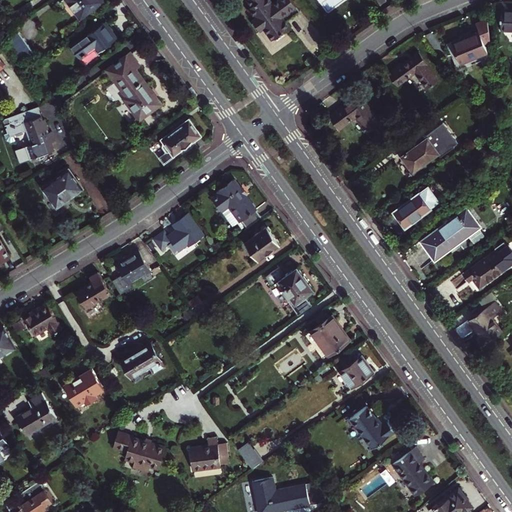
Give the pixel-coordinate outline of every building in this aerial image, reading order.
[(103,0),(67,0),(80,17),(103,0)] [(299,10),(291,0),(276,0),(273,3),(270,0),(247,0),(252,6),(248,8),(254,16),(251,18),(261,31),(264,29),(271,39),(290,26),(286,20),(299,10)] [(511,9),(502,9),(502,29),(511,29),(511,9)] [(462,36),(453,40),(462,62),(489,51),(485,42),(491,39),(488,17),(477,21),(480,29),(481,32),(463,39),(462,36)] [(106,21),(72,46),(82,60),(96,49),(98,52),(118,37),(106,21)] [(480,29),(462,36),(463,39),(481,32),(480,29)] [(33,52),(19,32),(6,41),(20,61),(33,52)] [(388,70),(397,83),(415,71),(427,87),(439,78),(427,62),(428,61),(420,50),(402,62),(401,61),(388,70)] [(125,97),(140,118),(160,102),(135,68),(139,65),(132,56),(131,53),(109,69),(128,95),(125,97)] [(344,104),(332,113),(343,127),(358,116),(369,132),(381,123),(365,102),(367,101),(362,93),(345,106),(344,104)] [(53,150),(48,138),(52,137),(50,132),(47,133),(45,129),(46,129),(42,119),(40,120),(35,107),(5,119),(7,124),(3,125),(5,129),(3,129),(5,133),(1,135),(3,142),(8,143),(14,141),(12,135),(14,134),(15,136),(21,134),(21,132),(25,130),(30,144),(25,146),(30,158),(53,150)] [(193,143),(191,141),(201,134),(189,119),(162,139),(164,141),(163,145),(168,152),(160,158),(164,164),(175,156),(174,154),(184,147),(185,149),(193,143)] [(424,142),(403,158),(414,173),(439,155),(441,158),(456,147),(455,146),(459,143),(444,123),(422,139),(424,142)] [(71,166),(45,185),(59,205),(85,186),(71,166)] [(230,204),(247,228),(262,217),(234,179),(217,190),(219,193),(213,197),(222,209),(230,204)] [(430,186),(395,211),(407,227),(441,202),(430,186)] [(423,241),(436,260),(482,226),(469,208),(423,241)] [(204,235),(188,213),(175,223),(179,227),(167,236),(164,231),(153,239),(161,250),(174,241),(174,242),(170,245),(176,253),(190,242),(192,244),(204,235)] [(280,242),(268,225),(246,241),(258,258),(267,252),(267,253),(274,248),(273,247),(280,242)] [(0,262),(10,257),(0,240),(0,262)] [(498,248),(464,272),(470,281),(474,278),(481,287),(507,268),(501,259),(504,257),(498,248)] [(130,285),(152,272),(140,253),(128,260),(125,259),(121,264),(118,266),(123,274),(112,281),(120,294),(131,288),(130,285)] [(280,266),(266,276),(274,286),(277,283),(283,292),(299,314),(312,304),(305,294),(314,288),(299,267),(286,275),(280,266)] [(90,277),(95,286),(79,295),(86,307),(111,293),(99,272),(90,277)] [(493,291),(481,299),(487,307),(497,300),(499,299),(493,291)] [(203,299),(191,308),(196,314),(208,306),(203,299)] [(482,348),(505,331),(495,317),(505,310),(497,300),(487,307),(470,319),(481,335),(476,339),(482,348)] [(39,307),(40,307),(25,316),(35,334),(48,326),(52,334),(62,328),(47,302),(39,307)] [(332,315),(311,330),(329,354),(350,338),(332,315)] [(21,318),(12,323),(17,330),(25,325),(21,318)] [(4,327),(0,329),(0,355),(15,347),(4,327)] [(151,342),(122,360),(132,376),(143,370),(146,376),(164,365),(151,342)] [(362,355),(341,370),(352,386),(373,371),(362,355)] [(94,368),(66,385),(78,405),(87,400),(89,404),(99,398),(97,394),(106,389),(94,368)] [(16,416),(27,435),(57,418),(43,393),(28,401),(32,407),(16,416)] [(367,404),(351,417),(372,447),(395,430),(387,420),(381,424),(367,404)] [(0,447),(8,443),(0,429),(0,460),(4,458),(0,453),(0,447)] [(116,435),(115,454),(128,455),(127,462),(161,465),(163,443),(131,440),(131,437),(116,435)] [(208,439),(209,445),(190,447),(193,469),(220,466),(217,437),(208,439)] [(262,462),(249,443),(238,450),(253,469),(258,466),(262,462)] [(417,447),(393,464),(415,494),(433,481),(421,463),(426,460),(417,447)] [(32,485),(18,495),(22,502),(55,479),(51,473),(39,481),(32,485)] [(253,483),(259,511),(279,511),(311,505),(331,500),(329,497),(317,482),(306,484),(276,491),(273,478),(253,483)] [(20,509),(21,511),(23,511),(26,510),(61,487),(55,479),(22,502),(25,506),(20,509)] [(26,510),(23,511),(32,511),(37,509),(37,508),(40,506),(43,511),(59,500),(57,498),(65,493),(61,487),(26,510)] [(460,487),(457,489),(457,488),(451,492),(452,493),(434,506),(436,509),(438,511),(462,511),(473,504),(460,487)]
